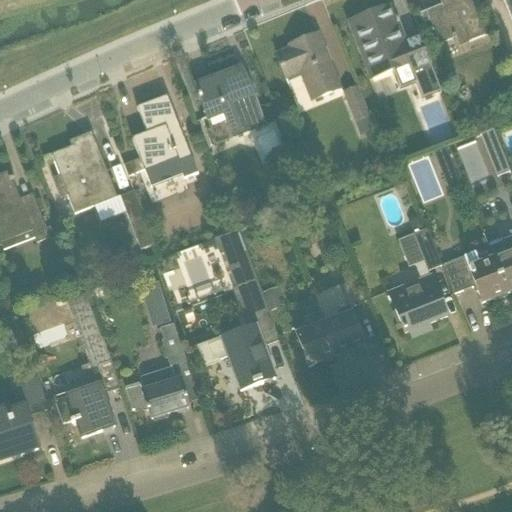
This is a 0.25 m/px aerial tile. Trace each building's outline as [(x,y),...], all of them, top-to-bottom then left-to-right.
[(427,13),(426,13),(439,46),(465,35),(469,44),(485,38),(470,0),(439,0),(444,10),(429,16),(427,13)] [(511,0),(499,0),(511,29),(511,28),(511,27),(511,25),(511,24),(511,0)] [(391,8),(350,24),(371,80),(393,72),(401,90),(416,84),(423,100),(441,93),(430,66),(420,39),(405,45),(391,8)] [(340,90),(318,36),(290,47),(293,56),(279,62),(286,80),(300,74),(312,102),(340,90)] [(241,69),(197,87),(210,121),(224,115),(234,139),(265,126),(254,97),(252,98),(241,69)] [(343,95),(362,140),(377,134),(359,88),(343,95)] [(192,161),(167,98),(137,110),(147,135),(132,141),(140,161),(124,167),(128,179),(145,172),(145,174),(177,162),(179,166),(192,161)] [(497,142),(493,132),(480,137),(484,147),(497,142)] [(68,198),(68,199),(75,217),(116,200),(93,134),(70,143),(72,149),(45,159),(45,160),(52,158),(60,177),(53,180),(61,201),(68,198)] [(451,161),(447,149),(435,154),(439,165),(451,161)] [(0,237),(1,241),(52,221),(39,187),(19,195),(11,173),(0,176),(0,237)] [(134,193),(121,198),(141,252),(155,247),(134,193)] [(240,200),(235,216),(250,220),(255,205),(240,200)] [(414,236),(426,231),(420,214),(412,217),(409,223),(414,236)] [(428,273),(442,268),(428,230),(426,231),(414,236),(428,273)] [(511,239),(488,249),(506,296),(511,293),(511,239)] [(476,288),(482,305),(506,296),(488,249),(485,242),(472,247),(475,254),(464,259),(442,268),(454,297),(476,288)] [(96,260),(102,278),(121,272),(115,254),(96,260)] [(405,336),(447,319),(431,279),(389,296),(405,336)] [(338,359),(365,348),(350,310),(366,303),(358,280),(346,285),(346,286),(314,298),(321,315),(322,314),(338,359)] [(263,294),(269,310),(268,311),(278,337),(289,333),(281,309),(284,308),(277,289),(263,294)] [(13,315),(22,302),(10,293),(1,306),(13,315)] [(66,303),(73,322),(92,315),(85,296),(66,303)] [(157,314),(161,327),(171,324),(167,311),(157,314)] [(206,367),(218,363),(229,359),(241,392),(274,380),(261,346),(279,340),(278,337),(268,311),(249,318),(254,330),(222,341),(223,342),(215,345),(215,344),(200,350),(206,367)] [(294,331),(309,370),(338,359),(322,314),(321,315),(303,322),(305,327),(294,331)] [(192,379),(176,325),(159,330),(163,341),(161,342),(170,370),(140,380),(141,384),(125,390),(132,413),(146,408),(147,413),(149,412),(152,421),(154,420),(155,423),(167,419),(166,416),(188,410),(180,383),(192,379)] [(119,389),(102,339),(91,343),(97,363),(82,368),(90,391),(55,403),(63,426),(71,423),(72,425),(76,424),(82,440),(103,433),(102,432),(113,428),(114,429),(115,429),(103,395),(119,389)] [(0,416),(0,459),(20,453),(21,457),(38,451),(27,417),(47,410),(35,375),(19,380),(28,407),(0,416)]
